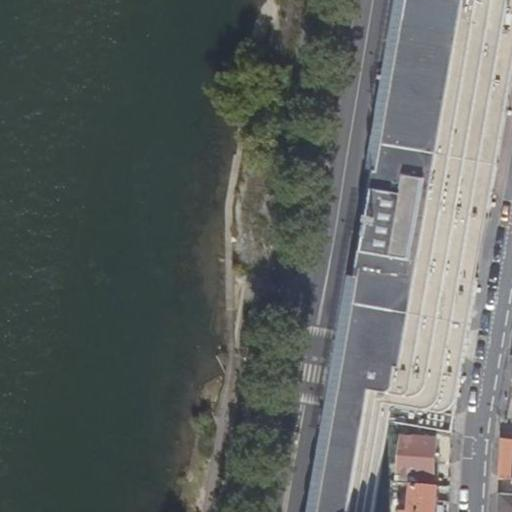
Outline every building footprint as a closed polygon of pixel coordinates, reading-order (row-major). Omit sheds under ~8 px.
[(511,0),(410,0),(377,191),(380,192),(370,252),(367,251),(339,413),(389,421),(405,424),(453,432),(479,276),(465,274),(475,209),(491,212),(496,182),(511,84),(511,0)] [(479,276),(491,212),(475,209),(465,274),(479,276)] [(374,511),(389,421),(339,413),(332,455),(322,511),(374,511)] [(436,439),(403,437),(399,475),(434,478),(436,439)] [(502,469),(501,479),(511,480),(511,439),(504,439),(502,469)] [(435,511),(438,486),(413,483),(410,511),(402,510),(402,511),(435,511)] [(511,511),(511,494),(500,494),(499,511),(511,511)]
